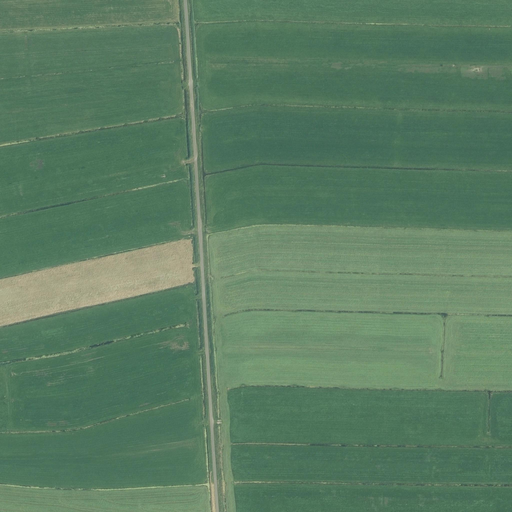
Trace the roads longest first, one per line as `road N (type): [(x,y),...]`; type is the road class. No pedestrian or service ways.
road 1 (unclassified): [(216,511),(184,0)]
road 2 (track): [(290,422),(220,420),(149,435)]
